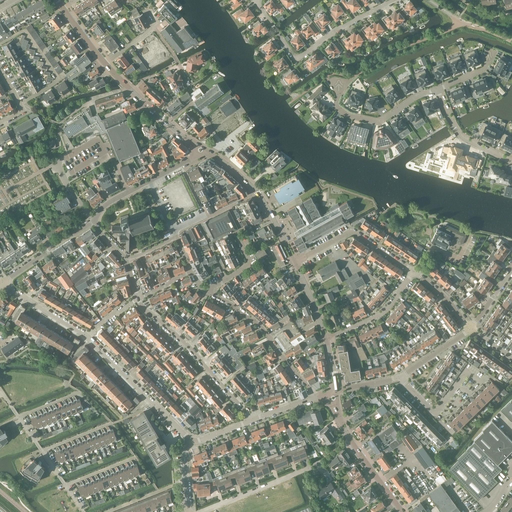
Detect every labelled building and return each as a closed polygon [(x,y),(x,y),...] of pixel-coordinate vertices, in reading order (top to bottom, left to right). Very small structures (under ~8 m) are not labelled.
[(40,10),(41,11),(43,15),(46,13),(45,11),(44,12),(42,8),(45,7),(41,0),(39,0),(36,2),(40,10)] [(84,0),(80,3),(86,13),(91,10),(84,0)] [(94,6),(90,0),(84,0),(91,10),(95,7),(94,6)] [(114,0),(112,0),(109,3),(116,13),(122,8),(123,6),(119,2),(117,4),(114,0)] [(182,5),(176,0),(167,0),(178,9),(182,5)] [(231,0),(232,0),(232,1),(233,1),(233,2),(234,2),(235,3),(231,6),(233,9),(241,3),(239,0),(231,0)] [(268,11),(268,10),(271,14),(273,12),(274,12),(275,12),(276,11),(276,10),(276,9),(277,8),(280,12),(283,10),(277,2),(275,4),(271,0),(270,0),(264,5),(267,8),(266,9),(266,10),(267,10),(267,11),(268,11)] [(360,6),(358,3),(358,2),(358,1),(358,0),(357,0),(356,0),(355,0),(348,0),(348,1),(347,2),(344,0),(341,0),(341,1),(347,8),(349,6),(353,11),(360,6)] [(403,6),(404,8),(402,10),(406,15),(409,13),(410,14),(411,14),(412,14),(412,15),(413,15),(414,15),(415,14),(416,14),(416,13),(416,12),(416,11),(415,10),(416,9),(412,4),(412,3),(409,0),(406,3),(407,4),(406,5),(405,4),(404,4),(403,4),(403,5),(402,5),(403,6)] [(36,2),(30,5),(35,13),(40,10),(36,2)] [(86,13),(80,3),(75,6),(76,8),(73,9),(77,16),(79,15),(80,17),(86,13)] [(102,7),(104,10),(106,13),(108,11),(111,16),(116,13),(109,3),(102,7)] [(170,24),(177,18),(173,15),(176,12),(170,7),(168,9),(164,4),(158,11),(170,24)] [(332,7),(332,8),(331,9),(333,12),(330,14),(336,21),(339,19),(336,16),(343,11),(338,4),(336,5),(335,5),(335,4),(334,4),(333,5),(332,5),(332,6),(332,7)] [(30,5),(25,8),(29,16),(35,13),(30,5)] [(24,18),(29,16),(25,8),(20,11),(24,18)] [(240,15),(241,17),(241,18),(241,19),(242,19),(242,20),(243,20),(244,20),(245,22),(254,15),(248,8),(243,12),(241,9),(234,15),(236,18),(240,15)] [(20,11),(14,14),(19,21),(24,18),(20,11)] [(395,11),(390,15),(397,25),(398,24),(400,25),(401,23),(401,22),(402,21),(402,20),(404,18),(399,12),(397,14),(395,11)] [(133,15),(132,15),(137,23),(145,19),(142,13),(140,15),(138,12),(133,15)] [(319,17),(314,20),(322,30),(325,28),(323,26),(330,20),(328,18),(328,17),(328,16),(328,15),(327,15),(326,15),(324,13),(322,14),(321,14),(320,14),(319,14),(319,15),(318,15),(318,16),(319,17)] [(13,24),(19,21),(14,14),(9,17),(13,24)] [(45,23),(49,27),(60,19),(56,15),(50,19),(45,23)] [(397,25),(390,15),(388,17),(386,15),(382,18),(386,24),(386,23),(389,26),(390,25),(393,28),(397,25)] [(8,27),(13,24),(9,17),(4,20),(8,27)] [(52,32),(55,30),(57,28),(63,24),(60,19),(49,27),(52,32)] [(90,27),(94,32),(100,28),(97,24),(101,21),(99,19),(95,21),(96,23),(90,27)] [(145,26),(148,24),(145,19),(137,23),(141,31),(147,28),(145,26)] [(262,22),(260,23),(258,21),(253,25),(255,27),(253,29),(254,30),(253,30),(253,31),(253,32),(253,33),(253,34),(254,34),(254,35),(255,35),(256,35),(257,35),(257,34),(258,35),(263,31),(264,32),(268,29),(265,26),(264,24),(264,23),(264,22),(263,22),(262,22)] [(374,22),(369,25),(377,35),(378,35),(379,35),(381,34),(381,32),(382,31),(381,30),(383,29),(378,23),(376,24),(374,22)] [(0,23),(0,32),(4,40),(9,37),(9,36),(6,31),(2,23),(0,24),(0,23)] [(171,24),(170,23),(170,24),(161,31),(177,53),(186,48),(183,43),(193,37),(184,27),(177,31),(171,24)] [(303,29),(301,30),(303,33),(303,34),(303,35),(304,35),(305,35),(307,38),(314,32),(316,35),(319,33),(311,23),(306,26),(306,25),(305,25),(304,25),(304,26),(303,26),(303,27),(303,28),(303,29)] [(369,41),(377,35),(369,25),(367,27),(366,25),(361,29),(365,34),(366,34),(368,37),(366,38),(369,41)] [(102,31),(100,28),(94,32),(98,38),(104,33),(106,35),(109,32),(106,28),(102,31)] [(293,38),(292,39),(291,40),(293,43),(293,44),(293,45),(293,46),(294,46),(295,46),(297,49),(305,44),(301,39),(304,37),(298,29),(295,31),(298,35),(296,36),(295,36),(294,36),(294,37),(293,37),(293,38)] [(60,40),(61,42),(72,35),(69,30),(62,35),(61,37),(62,39),(60,40)] [(358,33),(356,35),(354,32),(349,36),(357,46),(357,45),(359,46),(360,44),(360,43),(361,42),(361,41),(363,40),(358,33)] [(68,44),(75,39),(72,35),(61,42),(59,44),(60,46),(63,44),(64,44),(67,42),(68,44)] [(118,45),(111,36),(104,42),(110,51),(118,45)] [(357,46),(349,36),(347,38),(345,36),(341,39),(345,45),(345,44),(348,47),(349,46),(352,50),(357,46)] [(193,37),(183,43),(186,48),(193,44),(194,45),(199,42),(195,37),(194,38),(193,37)] [(1,46),(4,52),(13,46),(11,42),(13,41),(13,40),(1,46)] [(65,52),(67,54),(79,45),(77,41),(70,46),(71,47),(65,52)] [(266,54),(267,54),(268,55),(265,57),(267,60),(275,54),(273,51),(277,48),(271,41),(262,48),(264,49),(263,50),(263,51),(264,52),(264,53),(265,53),(266,53),(266,54)] [(330,43),(331,44),(331,46),(330,47),(329,45),(326,48),(328,51),(329,51),(333,56),(334,55),(335,56),(336,56),(337,56),(338,56),(339,56),(339,55),(339,54),(339,53),(339,52),(340,51),(342,49),(337,42),(334,44),(333,42),(332,42),(331,42),(331,43),(330,43)] [(4,52),(7,57),(16,52),(14,48),(16,46),(16,45),(13,46),(4,52)] [(82,49),(79,45),(67,54),(68,56),(71,54),(73,53),(73,52),(74,52),(76,54),(82,49)] [(19,50),(16,52),(7,57),(10,62),(12,61),(19,57),(17,53),(20,52),(19,50)] [(479,63),(474,50),(464,54),(469,66),(472,64),(473,66),(475,65),(475,66),(479,65),(478,64),(479,63)] [(205,61),(204,59),(205,59),(205,58),(206,57),(206,56),(205,55),(205,54),(204,54),(203,54),(202,54),(201,52),(188,59),(187,70),(196,71),(197,65),(205,61)] [(74,67),(76,65),(87,57),(87,55),(86,54),(85,54),(84,53),(78,58),(76,56),(68,62),(67,63),(69,64),(71,63),(74,67)] [(309,63),(306,65),(310,70),(316,66),(318,68),(327,60),(325,57),(323,58),(320,54),(318,56),(316,53),(307,60),(309,63)] [(129,63),(122,54),(116,58),(123,67),(129,63)] [(142,73),(147,69),(136,54),(132,58),(142,73)] [(12,61),(15,67),(24,62),(22,58),(24,56),(23,55),(19,57),(12,61)] [(64,65),(67,63),(68,62),(64,56),(60,59),(64,65)] [(464,68),(459,56),(449,60),(455,73),(456,74),(459,73),(459,71),(461,71),(460,69),(464,68)] [(511,64),(508,62),(509,59),(503,56),(501,59),(500,58),(499,61),(498,60),(496,63),(508,70),(511,64)] [(76,65),(81,71),(85,68),(84,66),(90,61),(90,59),(89,58),(88,58),(87,57),(76,65)] [(274,64),(275,66),(275,67),(275,68),(276,68),(276,69),(277,69),(278,69),(279,71),(288,64),(282,57),(279,60),(277,57),(269,63),(272,66),(274,64)] [(15,67),(18,72),(29,66),(26,61),(24,62),(15,67)] [(508,70),(496,63),(494,67),(495,68),(494,70),(499,72),(497,76),(503,79),(508,70)] [(135,69),(131,64),(123,70),(126,74),(135,69)] [(447,76),(448,76),(443,64),(433,68),(437,78),(441,77),(441,78),(444,77),(444,79),(448,77),(447,76)] [(30,67),(29,66),(18,72),(21,78),(23,77),(30,73),(27,69),(30,67)] [(76,66),(65,74),(67,76),(66,76),(70,80),(81,72),(76,66)] [(91,79),(99,74),(99,73),(100,73),(97,68),(89,73),(87,74),(91,79)] [(293,70),(292,71),(290,68),(283,74),(285,76),(284,76),(285,77),(284,78),(284,79),(284,80),(284,81),(285,82),(286,82),(286,83),(287,83),(288,82),(289,83),(295,79),(295,80),(299,77),(296,73),(295,74),(294,73),(295,72),(295,71),(295,70),(294,69),(293,70)] [(23,77),(26,82),(34,77),(32,73),(35,72),(34,70),(30,73),(23,77)] [(171,83),(181,77),(179,74),(178,74),(177,72),(172,74),(170,70),(164,73),(166,77),(168,77),(171,83)] [(428,76),(427,76),(425,70),(415,74),(419,85),(423,84),(423,85),(426,85),(426,86),(430,85),(429,83),(430,83),(428,79),(429,79),(428,76)] [(26,82),(29,88),(37,83),(35,79),(38,77),(37,76),(34,77),(26,82)] [(414,87),(409,76),(399,81),(406,93),(407,94),(410,92),(410,91),(412,90),(411,88),(414,87)] [(152,86),(158,79),(156,77),(154,79),(153,77),(150,79),(147,82),(152,86)] [(181,77),(171,83),(174,88),(173,89),(175,93),(181,90),(179,86),(183,83),(182,81),(182,80),(181,77)] [(104,81),(103,78),(102,78),(97,81),(96,78),(88,83),(91,87),(95,85),(97,89),(104,85),(107,84),(105,81),(104,81)] [(493,89),(490,82),(487,83),(485,78),(483,79),(482,78),(478,79),(484,93),(493,89)] [(484,93),(478,79),(475,81),(475,82),(473,83),(473,84),(470,85),(473,92),(476,91),(477,94),(483,92),(484,93)] [(29,88),(32,93),(40,88),(39,86),(42,85),(40,81),(37,83),(29,88)] [(146,94),(151,87),(144,81),(139,87),(146,94)] [(58,92),(59,93),(59,94),(60,94),(61,94),(62,93),(63,94),(69,90),(66,86),(67,86),(64,82),(56,87),(58,91),(58,92)] [(204,94),(194,101),(201,109),(224,92),(218,83),(204,94)] [(311,96),(315,101),(316,102),(317,103),(312,109),(316,113),(323,120),(330,113),(326,109),(327,108),(324,105),(323,106),(319,101),(319,102),(317,100),(327,91),(322,86),(311,96)] [(400,97),(392,86),(383,92),(390,102),(393,100),(394,101),(396,100),(397,101),(400,99),(399,98),(400,97)] [(471,97),(467,86),(464,88),(463,87),(461,88),(460,86),(457,88),(462,102),(462,101),(471,97)] [(146,94),(152,99),(158,91),(155,89),(154,90),(151,87),(146,94)] [(199,87),(190,94),(192,98),(194,101),(204,94),(199,87)] [(462,102),(457,88),(453,89),(453,91),(451,92),(453,97),(450,98),(453,106),(457,104),(462,102)] [(362,95),(362,94),(352,90),(348,101),(352,103),(351,104),(353,105),(353,107),(356,108),(357,106),(357,107),(360,99),(362,95)] [(44,101),(45,103),(46,103),(47,103),(48,103),(49,102),(50,104),(55,100),(53,96),(54,95),(51,91),(42,96),(45,100),(44,101)] [(152,99),(156,103),(162,97),(159,95),(160,93),(158,91),(152,99)] [(122,92),(114,95),(117,102),(119,102),(119,100),(124,98),(122,92)] [(173,114),(192,98),(190,94),(188,92),(178,98),(168,107),(173,114)] [(0,96),(0,99),(6,111),(12,108),(8,101),(3,104),(1,100),(6,97),(4,94),(0,96)] [(114,95),(95,101),(97,107),(98,107),(99,109),(117,104),(117,102),(114,95)] [(156,103),(161,107),(168,99),(164,95),(162,97),(156,103)] [(380,107),(377,96),(367,99),(370,111),(371,111),(371,112),(375,111),(374,110),(377,109),(376,108),(380,107)] [(123,107),(123,108),(125,113),(128,112),(137,108),(134,102),(133,103),(131,99),(126,101),(124,102),(121,104),(122,107),(123,107)] [(230,100),(229,102),(220,108),(227,117),(237,109),(230,100)] [(427,101),(423,102),(424,104),(423,104),(428,115),(434,113),(438,112),(442,110),(441,106),(436,108),(434,102),(431,103),(430,103),(430,101),(428,102),(427,102),(427,101)] [(63,133),(62,134),(67,148),(67,150),(75,147),(72,143),(70,139),(80,133),(83,132),(84,132),(84,133),(93,131),(94,131),(94,130),(98,129),(100,132),(101,134),(106,132),(110,142),(112,148),(117,160),(117,159),(119,159),(120,161),(141,152),(139,148),(142,147),(141,145),(133,127),(131,128),(127,119),(127,120),(123,111),(121,112),(108,117),(102,120),(98,114),(93,116),(92,114),(89,107),(63,122),(65,125),(65,126),(63,127),(65,132),(63,133)] [(410,113),(407,115),(414,125),(416,128),(425,122),(423,119),(415,108),(414,107),(411,109),(411,110),(409,112),(410,113)] [(184,115),(179,119),(180,120),(180,121),(181,122),(182,122),(186,126),(189,124),(192,127),(197,123),(191,117),(186,113),(185,113),(184,114),(184,115)] [(15,131),(13,133),(19,143),(27,139),(24,134),(33,129),(35,131),(42,128),(39,122),(37,123),(35,119),(31,120),(31,119),(14,129),(15,131)] [(339,136),(346,125),(342,122),(338,119),(337,121),(334,119),(328,129),(331,131),(329,133),(334,136),(336,134),(339,136)] [(399,135),(408,129),(401,119),(398,121),(397,120),(395,121),(394,120),(391,122),(392,123),(392,124),(399,135)] [(483,122),(478,134),(481,135),(481,136),(483,137),(482,138),(486,140),(491,129),(492,127),(483,122)] [(153,127),(152,125),(148,127),(146,126),(144,127),(143,129),(146,133),(147,133),(149,138),(153,136),(153,137),(154,137),(154,138),(155,138),(156,137),(156,136),(155,135),(159,133),(156,127),(157,127),(156,125),(153,127)] [(196,125),(193,128),(202,138),(207,134),(207,135),(209,133),(209,132),(205,127),(201,131),(196,125)] [(350,130),(347,141),(350,142),(351,141),(357,142),(356,145),(361,129),(360,128),(358,128),(358,127),(357,126),(355,126),(353,131),(350,130)] [(361,129),(356,145),(357,142),(363,144),(363,145),(367,146),(370,135),(366,135),(368,129),(365,129),(364,128),(364,129),(361,129),(362,128),(361,127),(361,129)] [(491,129),(486,140),(490,142),(490,141),(492,142),(495,137),(498,139),(502,131),(492,127),(491,129)] [(375,135),(374,145),(374,146),(374,147),(375,147),(376,148),(377,148),(377,147),(382,145),(383,144),(384,144),(385,144),(387,146),(388,146),(389,146),(390,146),(391,146),(394,144),(394,143),(395,142),(395,141),(394,140),(388,131),(388,130),(387,130),(386,130),(385,130),(383,130),(383,129),(382,129),(379,130),(379,131),(377,132),(376,132),(376,133),(375,133),(375,134),(375,135)] [(14,137),(11,139),(7,131),(1,134),(6,142),(11,139),(14,145),(17,143),(14,137)] [(511,137),(504,133),(501,140),(503,141),(504,141),(501,146),(503,147),(504,147),(503,149),(507,150),(511,139),(511,137)] [(172,141),(171,142),(172,143),(178,149),(173,152),(177,160),(185,155),(183,153),(187,149),(178,141),(175,138),(172,141)] [(230,158),(230,159),(230,160),(236,164),(237,165),(240,168),(244,165),(243,163),(248,157),(255,150),(256,151),(260,147),(251,138),(247,142),(242,148),(243,150),(242,151),(240,149),(234,156),(233,157),(232,156),(230,157),(230,158)] [(401,140),(400,141),(405,148),(408,146),(404,139),(402,141),(401,140)] [(396,146),(396,147),(396,148),(400,154),(406,150),(401,142),(398,144),(397,144),(397,145),(396,146)] [(164,144),(160,146),(163,151),(165,156),(169,154),(166,148),(164,144)] [(444,145),(442,152),(446,153),(448,153),(448,154),(450,155),(451,154),(452,155),(452,156),(453,156),(453,155),(455,155),(453,159),(452,159),(451,158),(451,159),(452,159),(451,159),(451,160),(452,160),(451,160),(451,161),(451,162),(450,162),(449,165),(450,165),(449,167),(455,169),(456,167),(456,168),(457,165),(458,165),(457,166),(458,166),(458,165),(459,165),(458,166),(459,166),(459,165),(460,165),(459,166),(460,166),(461,166),(460,167),(461,167),(461,166),(465,167),(465,166),(466,166),(466,165),(468,165),(467,166),(472,167),(469,175),(475,177),(478,166),(478,167),(473,165),(475,158),(469,156),(469,155),(468,156),(466,155),(466,157),(464,157),(464,156),(464,157),(463,156),(463,155),(463,156),(462,156),(462,155),(462,156),(461,156),(461,155),(461,156),(460,155),(461,154),(460,153),(461,152),(462,149),(461,149),(461,150),(456,148),(456,147),(455,147),(454,149),(453,148),(450,147),(444,145)] [(152,146),(148,149),(151,156),(157,153),(157,154),(160,153),(163,151),(160,146),(154,149),(152,146)] [(271,165),(277,171),(286,162),(283,159),(284,157),(282,154),(280,156),(278,153),(279,152),(276,149),(266,159),(271,165)] [(163,159),(157,163),(160,169),(170,164),(167,158),(166,158),(165,156),(163,151),(160,153),(163,159)] [(258,159),(249,168),(253,171),(261,162),(258,159)] [(208,168),(210,170),(211,169),(215,163),(210,160),(209,160),(208,161),(208,162),(207,163),(206,160),(199,164),(203,173),(206,170),(205,169),(208,168)] [(153,173),(159,169),(154,161),(148,164),(153,173)] [(213,173),(214,174),(218,171),(221,168),(221,167),(215,163),(211,169),(214,171),(213,173)] [(128,186),(132,184),(138,181),(135,175),(134,175),(128,164),(120,168),(125,180),(128,186)] [(144,178),(152,173),(148,167),(145,169),(143,166),(139,168),(139,170),(144,178)] [(193,168),(197,177),(202,175),(198,166),(193,168)] [(489,174),(489,175),(492,175),(491,177),(496,178),(495,178),(496,178),(496,180),(501,181),(500,181),(500,182),(502,182),(510,184),(511,183),(511,176),(511,175),(506,174),(503,173),(504,170),(498,169),(498,168),(495,167),(491,166),(489,173),(489,174)] [(97,179),(99,183),(102,181),(103,183),(109,180),(112,179),(109,173),(106,167),(100,170),(103,177),(97,179)] [(188,171),(192,180),(197,177),(193,168),(188,171)] [(222,174),(225,171),(221,168),(218,171),(214,174),(211,177),(213,179),(215,177),(216,176),(218,179),(222,175),(222,174)] [(135,175),(138,181),(144,178),(139,170),(134,173),(135,175)] [(218,179),(222,186),(225,184),(232,177),(225,171),(222,174),(222,175),(218,179)] [(197,177),(192,180),(191,180),(193,185),(205,180),(202,175),(197,177)] [(281,202),(282,201),(284,203),(305,191),(302,185),(301,185),(298,181),(299,181),(296,175),(274,188),(276,191),(274,192),(281,202)] [(207,178),(207,179),(206,179),(205,180),(193,185),(196,190),(207,185),(205,181),(206,180),(208,184),(209,184),(211,182),(209,177),(207,178)] [(238,183),(232,177),(225,184),(222,186),(223,188),(227,185),(230,190),(238,183)] [(109,194),(115,191),(119,189),(116,183),(113,185),(112,183),(111,184),(109,180),(103,183),(102,181),(99,183),(102,188),(105,186),(109,194)] [(234,189),(239,193),(244,187),(239,183),(234,189)] [(197,191),(199,197),(208,192),(206,190),(209,188),(207,186),(197,191)] [(239,194),(241,198),(247,195),(248,194),(246,191),(245,190),(244,189),(244,188),(244,187),(239,193),(238,193),(238,194),(239,194)] [(91,188),(89,190),(99,202),(104,199),(102,197),(98,192),(96,194),(91,188)] [(94,206),(99,202),(89,190),(88,190),(86,191),(91,198),(89,200),(94,206)] [(232,191),(230,192),(234,201),(239,199),(236,192),(233,194),(232,191)] [(209,195),(208,192),(199,197),(202,202),(210,198),(213,197),(212,194),(209,195)] [(229,196),(226,197),(229,204),(234,201),(230,192),(228,193),(229,196)] [(58,210),(61,214),(73,207),(70,200),(66,194),(53,202),(58,210)] [(221,195),(219,196),(224,206),(229,204),(226,197),(223,199),(221,195)] [(216,202),(217,203),(219,209),(224,206),(219,196),(217,197),(219,201),(216,202)] [(241,203),(244,208),(255,203),(252,197),(241,203)] [(354,214),(353,212),(347,201),(339,206),(338,203),(329,208),(331,211),(328,212),(327,212),(327,213),(322,216),(311,197),(288,210),(298,229),(295,231),(298,237),(294,239),(301,251),(308,247),(308,246),(310,245),(309,243),(346,223),(345,221),(347,220),(346,218),(354,214)] [(204,202),(207,208),(214,205),(213,202),(211,198),(210,199),(211,199),(204,202)] [(257,208),(255,203),(244,208),(246,214),(257,208)] [(217,210),(214,205),(207,208),(209,214),(210,214),(210,213),(216,210),(217,210)] [(250,215),(252,217),(260,213),(257,208),(246,214),(247,214),(248,216),(250,215)] [(208,234),(212,242),(238,229),(229,210),(208,220),(206,221),(203,222),(204,225),(202,226),(204,229),(208,234)] [(112,226),(112,232),(119,232),(119,235),(120,235),(120,241),(126,241),(126,250),(133,250),(133,237),(133,234),(154,227),(154,226),(153,223),(150,213),(146,214),(144,215),(144,214),(143,215),(141,216),(140,216),(138,217),(137,216),(137,217),(135,218),(134,217),(134,218),(132,219),(132,218),(131,219),(131,220),(129,220),(127,215),(128,215),(128,214),(121,217),(121,223),(121,226),(112,226)] [(263,219),(260,213),(252,217),(253,221),(251,222),(252,224),(263,219)] [(366,229),(370,222),(372,220),(374,217),(372,216),(370,219),(368,221),(365,219),(361,226),(366,229)] [(50,219),(43,223),(45,228),(52,224),(50,219)] [(40,225),(39,225),(37,222),(35,224),(37,227),(34,229),(32,231),(33,233),(29,236),(30,238),(29,239),(33,244),(37,241),(38,243),(41,241),(40,239),(42,238),(38,233),(43,230),(40,225)] [(375,226),(370,222),(366,229),(371,233),(375,226)] [(58,233),(65,229),(62,223),(55,227),(54,226),(46,231),(49,237),(57,233),(58,233)] [(180,234),(184,246),(192,243),(193,242),(192,239),(193,238),(194,241),(195,240),(196,242),(202,239),(201,236),(203,235),(198,225),(184,231),(180,233),(180,234)] [(446,249),(449,242),(451,243),(452,241),(452,240),(453,240),(453,239),(454,239),(455,239),(456,239),(457,240),(459,241),(458,242),(459,244),(460,245),(462,244),(466,236),(465,234),(446,225),(444,226),(443,228),(439,226),(438,228),(437,228),(436,229),(437,230),(431,242),(446,249)] [(371,233),(376,236),(380,229),(375,226),(371,233)] [(78,237),(76,238),(79,244),(80,243),(81,245),(84,242),(85,243),(96,236),(91,228),(86,231),(80,236),(78,237)] [(249,236),(255,233),(252,228),(247,230),(249,234),(249,236)] [(264,241),(268,239),(276,235),(272,228),(269,230),(266,232),(264,228),(257,232),(261,237),(262,237),(264,241)] [(385,232),(380,229),(376,236),(381,239),(385,232)] [(395,236),(394,238),(389,245),(394,248),(398,241),(396,239),(400,232),(398,231),(397,233),(395,236)] [(20,247),(24,253),(30,249),(25,241),(23,239),(24,238),(22,235),(21,236),(20,238),(21,240),(23,243),(19,246),(20,247)] [(217,241),(220,246),(231,240),(228,235),(217,241)] [(389,245),(394,238),(388,235),(384,242),(389,245)] [(92,250),(101,242),(97,238),(90,244),(90,245),(92,244),(95,248),(92,250)] [(350,245),(355,248),(359,242),(354,238),(350,245)] [(62,245),(67,252),(69,251),(68,250),(70,249),(72,251),(76,248),(71,239),(62,245)] [(184,246),(186,251),(194,248),(193,246),(196,245),(196,246),(200,245),(201,245),(208,243),(206,239),(200,242),(196,244),(193,244),(192,243),(184,246)] [(220,246),(222,250),(233,245),(231,240),(220,246)] [(498,249),(507,255),(509,252),(508,252),(510,250),(507,248),(509,245),(501,240),(498,244),(500,246),(498,249)] [(394,248),(399,252),(403,245),(398,241),(394,248)] [(106,247),(101,242),(92,250),(94,252),(96,250),(99,253),(106,247)] [(173,242),(168,244),(172,252),(175,251),(176,254),(178,253),(173,242)] [(272,246),(272,247),(281,267),(285,265),(283,260),(287,258),(280,242),(275,245),(272,246)] [(355,248),(360,252),(364,245),(359,242),(355,248)] [(19,257),(15,250),(13,248),(11,245),(10,244),(8,245),(11,250),(9,252),(10,254),(15,260),(19,257)] [(168,254),(172,252),(168,244),(162,247),(168,258),(170,257),(168,254)] [(62,245),(53,251),(57,257),(64,252),(65,254),(67,252),(62,245)] [(224,255),(226,254),(233,250),(235,249),(233,245),(222,250),(224,255)] [(365,255),(369,248),(364,245),(360,252),(365,255)] [(404,255),(408,248),(403,245),(399,252),(404,255)] [(81,247),(78,249),(84,257),(86,255),(86,256),(88,255),(81,246),(81,247)] [(20,247),(15,250),(19,257),(24,253),(20,247)] [(162,247),(157,249),(161,257),(164,256),(166,259),(168,258),(162,247)] [(186,251),(189,260),(197,256),(200,255),(199,253),(197,254),(194,248),(186,251)] [(260,260),(269,254),(264,248),(255,254),(260,260)] [(404,255),(409,258),(413,251),(408,248),(404,255)] [(158,259),(161,257),(157,249),(151,252),(157,263),(159,262),(158,259)] [(494,250),(490,255),(500,262),(498,261),(500,258),(502,260),(504,258),(505,258),(507,255),(498,249),(496,252),(494,250)] [(226,254),(228,258),(236,254),(233,250),(226,254)] [(368,257),(373,261),(378,254),(373,251),(368,257)] [(418,255),(413,251),(409,258),(414,262),(418,255)] [(5,256),(10,263),(15,260),(10,254),(7,256),(5,252),(3,254),(5,256)] [(117,257),(111,252),(104,258),(106,260),(109,258),(111,261),(117,257)] [(146,255),(147,257),(150,263),(153,261),(156,267),(158,266),(157,263),(151,252),(146,255)] [(88,255),(86,256),(90,260),(92,262),(98,257),(96,254),(93,256),(90,253),(88,255)] [(0,265),(1,266),(3,264),(5,267),(10,263),(5,256),(3,254),(1,255),(2,257),(0,258),(0,260),(1,261),(0,261),(0,265)] [(227,259),(229,263),(238,259),(236,254),(228,258),(227,259)] [(377,266),(378,264),(383,258),(378,254),(373,261),(376,263),(375,264),(377,266)] [(90,260),(86,256),(86,255),(84,257),(80,261),(74,266),(73,266),(66,273),(74,283),(76,287),(91,278),(87,271),(92,266),(89,262),(90,260)] [(207,258),(200,262),(197,263),(196,261),(191,263),(192,265),(196,274),(203,271),(202,269),(205,267),(204,264),(207,262),(209,266),(218,262),(215,255),(213,255),(210,257),(207,258)] [(500,262),(490,255),(487,259),(488,260),(491,263),(489,266),(498,272),(500,269),(499,269),(501,266),(499,265),(500,262)] [(114,269),(123,264),(117,257),(111,261),(114,264),(112,266),(114,269)] [(71,263),(69,260),(68,258),(60,264),(63,268),(65,272),(66,273),(73,266),(71,263)] [(133,261),(135,264),(137,269),(138,268),(140,277),(143,275),(148,273),(141,258),(139,259),(138,259),(133,261)] [(388,261),(383,258),(378,264),(384,268),(388,261)] [(48,263),(53,271),(55,274),(58,272),(54,267),(57,265),(53,259),(48,263)] [(173,270),(176,276),(186,272),(186,271),(186,270),(185,268),(184,268),(183,266),(180,260),(180,259),(175,262),(178,268),(173,270)] [(231,268),(234,266),(240,263),(238,259),(229,263),(231,268)] [(352,293),(347,295),(349,299),(358,296),(354,289),(365,283),(361,276),(360,276),(357,272),(349,277),(344,268),(341,270),(336,261),(319,270),(324,279),(335,273),(340,282),(345,279),(352,293)] [(387,273),(389,271),(393,264),(388,261),(384,268),(386,270),(385,272),(387,273)] [(51,272),(53,271),(48,263),(43,266),(47,272),(49,270),(51,272)] [(394,275),(398,268),(393,264),(389,271),(394,275)] [(262,265),(257,268),(263,276),(267,273),(262,265)] [(124,266),(124,267),(113,270),(113,269),(109,271),(110,273),(113,272),(114,276),(126,273),(124,266)] [(162,270),(161,270),(166,280),(171,278),(167,269),(167,267),(166,266),(164,267),(166,272),(163,273),(162,270)] [(428,272),(433,276),(438,270),(434,266),(428,272)] [(485,267),(481,272),(492,279),(489,278),(491,275),(494,277),(495,275),(496,275),(498,272),(489,266),(487,269),(485,267)] [(203,271),(196,274),(197,275),(200,279),(202,278),(209,275),(205,267),(202,269),(203,271)] [(263,276),(257,268),(253,271),(254,273),(260,280),(259,279),(263,276)] [(403,271),(398,268),(394,275),(399,278),(403,271)] [(438,280),(443,274),(440,271),(442,269),(440,268),(439,270),(438,270),(433,276),(438,280)] [(166,280),(161,270),(159,271),(161,274),(157,276),(161,283),(166,280)] [(32,273),(24,279),(28,285),(33,281),(43,274),(42,272),(34,276),(32,273)] [(74,283),(66,273),(65,272),(58,277),(66,289),(74,283)] [(95,276),(91,278),(76,287),(83,296),(88,294),(84,289),(105,277),(102,272),(95,276)] [(143,284),(151,280),(149,277),(151,277),(149,272),(148,273),(143,275),(143,277),(141,278),(143,284)] [(483,280),(481,283),(489,289),(491,286),(493,283),(490,282),(492,279),(481,272),(479,276),(479,277),(483,280)] [(251,276),(256,283),(260,280),(254,273),(251,276)] [(438,280),(442,284),(448,278),(443,274),(438,280)] [(282,289),(285,287),(292,282),(289,278),(287,276),(287,277),(285,275),(279,279),(279,280),(277,281),(275,277),(268,282),(273,290),(280,286),(282,289)] [(251,276),(246,279),(252,286),(256,283),(251,276)] [(449,276),(448,278),(442,284),(447,288),(454,280),(449,276)] [(182,288),(193,283),(191,277),(179,282),(182,288)] [(131,293),(131,292),(129,286),(130,286),(128,278),(117,282),(119,289),(124,288),(125,291),(123,292),(125,297),(126,297),(131,293)] [(153,286),(154,285),(153,282),(155,281),(154,279),(151,280),(143,284),(146,289),(153,286)] [(252,286),(246,279),(242,282),(248,289),(252,286)] [(33,281),(28,285),(32,290),(37,287),(38,286),(36,283),(35,284),(33,281)] [(414,288),(419,292),(424,286),(419,282),(418,284),(416,283),(410,289),(412,291),(414,288)] [(221,288),(224,293),(233,286),(232,284),(229,286),(227,283),(221,288)] [(487,292),(489,289),(481,283),(478,286),(476,284),(473,289),(480,296),(482,292),(485,294),(487,292)] [(332,293),(339,290),(337,285),(327,290),(328,291),(324,293),(327,301),(334,298),(332,293)] [(73,291),(75,289),(73,286),(70,288),(67,294),(70,296),(73,291)] [(224,293),(228,297),(237,290),(234,292),(233,290),(235,288),(233,286),(224,293)] [(290,297),(298,292),(294,286),(287,291),(286,290),(283,292),(286,297),(289,295),(290,297)] [(384,286),(380,290),(386,295),(390,291),(384,286)] [(429,290),(424,286),(419,292),(423,296),(429,290)] [(38,291),(40,293),(39,296),(44,299),(49,292),(46,291),(46,290),(42,287),(38,291)] [(171,289),(165,292),(168,299),(173,297),(174,299),(173,299),(174,303),(176,302),(171,289)] [(231,295),(234,299),(246,291),(244,289),(241,291),(239,292),(237,290),(228,297),(231,295)] [(471,294),(468,296),(474,305),(477,303),(476,302),(479,300),(477,298),(480,296),(473,289),(469,292),(471,294)] [(189,290),(185,295),(183,294),(181,296),(186,300),(188,298),(190,300),(191,298),(196,302),(201,296),(197,292),(194,296),(192,295),(193,294),(189,290)] [(376,295),(382,300),(386,295),(380,290),(376,295)] [(426,302),(428,300),(433,294),(429,290),(423,296),(426,299),(424,301),(426,302)] [(114,298),(112,299),(116,305),(121,301),(117,296),(118,295),(116,294),(118,292),(117,291),(113,293),(114,294),(112,295),(114,298)] [(242,297),(244,295),(247,293),(246,291),(234,299),(238,304),(244,299),(242,297)] [(49,292),(44,299),(50,303),(55,296),(54,295),(53,297),(51,296),(52,294),(49,292)] [(168,299),(165,292),(160,294),(165,307),(167,306),(166,302),(165,303),(164,301),(168,299)] [(167,311),(165,307),(160,294),(150,299),(155,310),(159,309),(157,304),(162,302),(162,304),(161,304),(165,313),(167,311)] [(243,304),(247,307),(256,296),(255,294),(251,299),(249,297),(243,304)] [(429,309),(433,304),(438,298),(433,294),(428,300),(430,302),(426,307),(429,309)] [(2,297),(0,298),(0,305),(1,307),(2,308),(4,306),(3,305),(6,303),(8,301),(4,295),(2,297)] [(376,295),(372,299),(378,305),(382,300),(376,295)] [(50,303),(56,306),(60,300),(60,299),(59,301),(56,299),(57,297),(55,296),(50,303)] [(247,307),(250,310),(256,303),(254,301),(258,297),(256,296),(247,307)] [(288,306),(289,308),(301,300),(298,296),(291,301),(292,303),(288,306)] [(471,307),(474,305),(468,296),(465,298),(463,296),(458,299),(464,307),(466,306),(468,308),(471,306),(471,307)] [(378,305),(372,299),(371,300),(369,297),(367,299),(369,302),(367,304),(373,309),(378,305)] [(108,303),(112,308),(116,305),(112,299),(108,303)] [(502,304),(509,309),(511,305),(511,303),(506,299),(502,304)] [(56,306),(62,310),(65,304),(62,302),(62,301),(60,300),(56,306)] [(208,300),(203,308),(205,309),(204,311),(207,312),(212,303),(208,300)] [(250,310),(254,313),(264,302),(263,300),(261,302),(259,305),(256,303),(250,310)] [(301,300),(289,308),(291,309),(295,307),(296,309),(304,304),(301,300)] [(9,316),(17,304),(12,301),(9,306),(11,308),(8,312),(7,310),(5,311),(7,315),(9,316)] [(254,313),(258,316),(264,309),(262,308),(266,302),(265,301),(264,302),(254,313)] [(402,302),(398,306),(404,311),(406,309),(409,311),(412,314),(416,310),(411,306),(409,308),(408,307),(402,302)] [(440,302),(435,307),(434,308),(437,313),(444,308),(440,302)] [(103,306),(107,312),(112,308),(108,303),(103,306)] [(217,306),(212,303),(207,312),(209,313),(209,312),(212,314),(217,306)] [(67,306),(65,304),(62,310),(67,313),(70,308),(71,306),(71,305),(69,304),(69,305),(68,304),(67,306)] [(312,312),(309,304),(302,307),(305,315),(312,312)] [(21,305),(12,320),(16,322),(16,321),(38,335),(38,336),(41,337),(41,336),(43,338),(45,340),(46,339),(68,353),(68,354),(71,356),(80,341),(75,338),(72,343),(23,313),(26,308),(21,305)] [(500,305),(496,309),(504,314),(507,310),(500,305)] [(103,306),(98,310),(102,315),(107,312),(103,306)] [(221,308),(217,306),(212,314),(214,315),(213,317),(215,318),(215,317),(216,317),(221,308)] [(262,320),(272,308),(270,306),(266,311),(264,309),(258,316),(262,320)] [(400,316),(404,311),(398,306),(394,311),(400,316)] [(363,307),(358,310),(361,316),(361,317),(367,314),(363,307)] [(76,311),(70,308),(67,313),(73,317),(76,311)] [(140,323),(141,322),(144,319),(135,308),(127,314),(132,320),(134,322),(135,322),(133,320),(137,317),(141,322),(140,323)] [(226,311),(221,308),(216,317),(217,318),(218,317),(221,319),(226,311)] [(262,320),(266,323),(272,316),(269,314),(274,309),(272,308),(262,320)] [(361,316),(358,310),(357,310),(357,308),(354,310),(355,311),(352,312),(356,320),(361,317),(361,316)] [(448,312),(444,308),(437,313),(439,314),(438,315),(441,318),(443,316),(448,312)] [(73,317),(79,320),(82,314),(79,313),(80,311),(77,309),(76,311),(73,317)] [(496,309),(493,313),(500,319),(504,314),(496,309)] [(164,318),(168,321),(173,315),(172,313),(173,312),(171,310),(164,318)] [(414,313),(420,319),(423,316),(416,310),(414,313)] [(334,325),(346,321),(348,320),(346,311),(339,313),(340,316),(337,317),(335,313),(330,315),(332,321),(333,321),(334,325)] [(394,311),(390,316),(399,323),(400,321),(403,323),(405,321),(400,317),(400,316),(394,311)] [(168,321),(172,324),(180,316),(176,312),(173,315),(168,321)] [(444,323),(452,317),(448,312),(443,316),(444,318),(442,319),(444,322),(444,323)] [(232,325),(239,321),(237,316),(236,317),(234,313),(223,319),(225,322),(227,321),(227,323),(230,322),(232,325)] [(493,313),(490,318),(497,323),(499,325),(503,320),(500,319),(493,313)] [(79,320),(84,323),(88,317),(88,318),(82,314),(79,320)] [(91,319),(88,317),(84,323),(90,327),(93,322),(94,322),(99,318),(95,314),(92,317),(92,318),(91,319)] [(132,320),(127,314),(122,318),(129,327),(130,325),(129,323),(132,320)] [(277,314),(276,315),(274,318),(272,316),(266,323),(269,326),(273,322),(274,323),(281,318),(277,314)] [(298,326),(314,320),(312,314),(304,317),(301,318),(296,320),(298,326)] [(271,326),(274,331),(278,329),(291,320),(288,315),(278,322),(271,326)] [(186,321),(180,316),(172,324),(176,328),(181,323),(183,325),(186,321)] [(392,326),(396,321),(398,323),(396,325),(399,328),(401,326),(398,323),(399,323),(390,316),(386,321),(389,323),(389,324),(390,324),(392,326)] [(444,323),(448,328),(455,322),(452,317),(444,323)] [(490,318),(487,322),(494,327),(497,323),(490,318)] [(141,322),(140,323),(142,325),(140,327),(144,332),(150,325),(145,321),(144,319),(141,322)] [(191,322),(191,323),(188,321),(184,325),(187,327),(184,330),(188,333),(194,326),(192,324),(191,322)] [(239,330),(247,326),(244,321),(228,329),(230,331),(237,327),(239,330)] [(459,327),(455,322),(448,328),(451,333),(459,327)] [(487,322),(483,327),(490,333),(494,327),(487,322)] [(194,326),(188,333),(193,337),(195,334),(197,336),(201,331),(199,329),(201,327),(197,323),(194,326)] [(381,324),(375,327),(379,334),(384,331),(381,324)] [(148,338),(155,330),(150,325),(144,332),(148,335),(146,336),(148,338)] [(251,326),(243,330),(239,332),(234,334),(236,336),(240,334),(244,332),(245,335),(253,331),(251,326)] [(315,326),(303,334),(305,338),(318,330),(315,326)] [(375,327),(370,330),(373,337),(376,335),(379,342),(382,341),(379,334),(375,327)] [(228,328),(224,330),(219,332),(222,338),(230,334),(228,328)] [(99,334),(104,339),(108,335),(111,331),(108,329),(105,332),(103,330),(99,334)] [(430,332),(437,342),(438,341),(437,340),(440,338),(434,329),(430,332)] [(154,340),(160,334),(155,330),(148,338),(149,339),(150,337),(154,340)] [(370,330),(364,333),(368,340),(371,338),(374,345),(376,343),(373,337),(370,330)] [(283,331),(277,336),(285,348),(292,344),(283,331)] [(425,333),(428,337),(432,343),(434,342),(435,343),(437,342),(430,332),(429,331),(425,333)] [(257,333),(249,336),(248,336),(243,338),(244,341),(250,338),(252,343),(260,339),(257,333)] [(362,342),(368,340),(364,333),(359,335),(362,342)] [(430,345),(432,343),(428,337),(426,338),(423,333),(420,334),(422,336),(429,347),(431,346),(430,345)] [(157,347),(164,339),(160,334),(154,340),(157,344),(156,345),(157,347)] [(318,340),(313,334),(306,339),(310,345),(318,340)] [(104,339),(108,344),(113,340),(108,335),(104,339)] [(13,340),(19,349),(25,345),(19,336),(13,340)] [(201,346),(208,340),(204,336),(197,342),(201,346)] [(355,348),(360,346),(359,344),(357,340),(357,341),(356,336),(352,338),(351,338),(348,339),(350,344),(353,343),(355,348)] [(421,341),(420,342),(424,349),(427,347),(428,348),(429,347),(422,336),(419,338),(421,341)] [(108,344),(113,349),(117,344),(120,342),(115,337),(113,340),(108,344)] [(164,339),(157,347),(158,348),(159,347),(162,351),(169,343),(164,339)] [(475,343),(470,340),(470,339),(465,347),(464,346),(463,348),(468,352),(470,350),(475,343)] [(19,349),(13,340),(7,344),(13,353),(19,349)] [(201,346),(204,350),(211,344),(210,342),(208,340),(201,346)] [(420,342),(418,343),(417,341),(415,342),(416,344),(421,353),(423,351),(422,350),(424,349),(420,342)] [(174,347),(169,343),(162,351),(159,353),(161,355),(162,353),(163,354),(165,351),(167,352),(165,354),(167,355),(174,347)] [(208,354),(213,350),(214,351),(217,348),(215,346),(212,343),(211,344),(204,350),(208,354)] [(245,355),(253,350),(255,353),(257,352),(258,352),(259,353),(260,353),(262,352),(263,351),(262,350),(266,348),(263,343),(251,349),(250,347),(243,350),(245,355)] [(292,347),(287,351),(284,352),(288,357),(295,352),(296,354),(303,350),(304,349),(303,348),(303,347),(302,348),(299,343),(292,348),(292,347)] [(337,345),(338,351),(349,349),(347,343),(346,343),(337,345)] [(470,350),(474,353),(479,346),(475,343),(470,350)] [(13,353),(7,344),(1,348),(7,357),(13,353)] [(119,346),(117,344),(113,349),(118,354),(125,346),(122,344),(119,346)] [(416,344),(412,347),(417,354),(419,352),(420,353),(421,353),(416,344)] [(212,359),(216,363),(224,356),(225,355),(230,351),(225,345),(220,349),(221,351),(218,354),(212,359)] [(415,355),(417,354),(412,347),(411,348),(409,345),(407,346),(414,358),(416,357),(415,355)] [(85,346),(73,358),(76,361),(77,360),(95,379),(89,385),(91,387),(92,386),(97,381),(99,383),(98,383),(100,386),(101,385),(125,410),(124,411),(127,413),(140,401),(136,397),(132,401),(108,377),(109,377),(107,375),(106,375),(85,354),(90,350),(85,346)] [(118,354),(122,358),(127,354),(124,352),(127,349),(125,346),(118,354)] [(413,359),(414,358),(407,346),(404,348),(406,351),(405,352),(409,359),(412,357),(413,359)] [(474,353),(478,356),(483,349),(479,346),(474,353)] [(351,369),(348,350),(349,350),(349,349),(338,351),(339,352),(342,371),(345,371),(345,373),(344,373),(345,380),(361,378),(359,368),(351,369)] [(478,356),(483,359),(488,352),(483,349),(478,356)] [(241,360),(245,358),(246,357),(242,350),(237,352),(235,353),(239,358),(241,360)] [(273,359),(277,357),(274,351),(268,354),(269,356),(266,358),(270,366),(275,363),(273,359)] [(172,356),(178,363),(185,358),(180,353),(178,354),(176,352),(172,356)] [(405,352),(401,354),(406,363),(408,362),(407,360),(409,359),(405,352)] [(452,352),(448,356),(456,361),(459,357),(452,352)] [(483,359),(487,362),(492,355),(488,352),(483,359)] [(122,358),(127,363),(132,358),(130,356),(129,356),(127,354),(122,358)] [(314,355),(316,366),(326,364),(324,354),(318,355),(318,354),(314,355)] [(385,356),(384,354),(383,354),(377,356),(377,359),(380,358),(382,366),(379,367),(380,373),(387,372),(386,365),(385,361),(387,359),(385,356)] [(402,364),(404,362),(405,364),(406,363),(401,354),(397,357),(402,364)] [(486,364),(490,367),(497,358),(492,355),(487,362),(486,364)] [(219,367),(227,360),(224,356),(216,363),(219,367)] [(456,361),(448,356),(445,360),(453,366),(456,361)] [(133,357),(132,358),(127,363),(132,368),(136,364),(137,365),(138,363),(137,362),(138,362),(133,357)] [(393,359),(399,368),(401,367),(400,365),(402,364),(397,357),(393,359)] [(189,362),(185,358),(178,363),(183,368),(189,362)] [(294,362),(298,366),(303,362),(300,358),(294,362)] [(490,367),(495,370),(501,361),(497,358),(490,367)] [(393,359),(389,362),(394,369),(396,367),(397,369),(399,368),(393,359)] [(148,372),(155,364),(157,362),(155,360),(143,371),(141,368),(145,365),(142,361),(139,364),(140,364),(136,368),(139,370),(137,373),(141,378),(148,372)] [(219,367),(223,371),(229,366),(227,364),(229,362),(227,360),(219,367)] [(454,367),(453,366),(445,360),(442,365),(449,370),(451,371),(454,367)] [(499,373),(500,372),(505,364),(501,361),(495,370),(499,373)] [(183,368),(187,373),(193,367),(189,362),(183,368)] [(302,371),(307,367),(303,362),(298,366),(302,371)] [(276,375),(279,372),(284,369),(280,363),(273,368),(276,371),(274,372),(276,375)] [(505,375),(510,368),(505,364),(500,372),(501,372),(500,374),(503,376),(504,375),(505,375)] [(451,372),(449,370),(442,365),(439,369),(448,376),(451,372)] [(232,370),(229,366),(223,371),(227,375),(232,370)] [(198,372),(193,367),(187,373),(191,378),(198,372)] [(263,373),(269,371),(267,367),(253,374),(256,378),(258,377),(259,380),(265,377),(263,373)] [(379,367),(372,368),(373,375),(380,373),(379,367)] [(365,370),(367,377),(373,375),(372,368),(365,370)] [(503,377),(508,380),(511,374),(511,369),(510,368),(505,375),(503,377)] [(284,369),(279,372),(281,375),(279,377),(280,379),(283,378),(288,374),(284,369)] [(448,376),(439,369),(436,374),(443,379),(445,380),(448,376)] [(307,379),(315,375),(313,370),(304,375),(307,379)] [(141,378),(146,382),(152,376),(148,372),(141,378)] [(230,380),(234,384),(240,379),(243,376),(241,374),(238,377),(236,375),(230,380)] [(287,383),(292,380),(288,374),(283,378),(287,383)] [(436,374),(433,378),(440,383),(443,379),(436,374)] [(151,387),(157,381),(152,376),(146,382),(151,387)] [(200,387),(200,388),(206,382),(201,377),(195,382),(197,385),(192,390),(191,388),(193,386),(191,383),(186,388),(191,395),(195,392),(200,387)] [(311,385),(315,382),(317,381),(315,378),(314,377),(308,380),(311,385)] [(440,383),(433,378),(429,383),(437,388),(440,383)] [(242,381),(240,379),(234,384),(238,388),(244,382),(242,380),(242,381)] [(456,430),(498,389),(499,388),(492,382),(489,379),(488,380),(491,383),(489,385),(488,383),(487,383),(486,383),(486,384),(486,385),(487,386),(486,388),(483,385),(480,388),(483,391),(481,392),(480,391),(479,391),(478,391),(478,392),(478,393),(479,394),(478,395),(475,392),(472,395),(475,398),(474,399),(473,398),(472,398),(471,398),(471,399),(470,399),(470,400),(471,400),(472,401),(470,403),(467,400),(464,403),(467,406),(466,407),(465,406),(464,406),(463,406),(463,407),(463,408),(464,409),(462,410),(459,407),(457,410),(460,413),(458,415),(457,414),(457,413),(456,413),(455,414),(455,415),(456,416),(455,418),(452,415),(449,418),(452,421),(450,422),(449,421),(448,421),(447,422),(447,423),(449,424),(456,430)] [(151,387),(155,392),(161,386),(163,385),(160,382),(157,385),(155,383),(157,381),(151,387)] [(174,387),(177,390),(181,386),(178,383),(176,381),(174,384),(171,386),(169,388),(170,389),(172,387),(174,386),(174,387)] [(200,388),(204,393),(210,387),(206,382),(200,388)] [(238,388),(241,392),(248,386),(247,386),(247,387),(245,385),(246,384),(244,382),(238,388)] [(429,383),(426,387),(435,393),(438,389),(437,388),(429,383)] [(163,388),(161,386),(155,392),(160,397),(166,391),(163,388)] [(249,388),(248,386),(241,392),(245,396),(251,391),(249,389),(249,388)] [(210,387),(204,393),(203,394),(205,396),(204,396),(206,399),(208,397),(215,392),(210,387)] [(387,393),(391,397),(397,391),(393,387),(387,393)] [(300,395),(301,398),(308,395),(306,390),(295,395),(295,396),(300,395)] [(167,394),(165,392),(166,391),(160,397),(165,402),(170,396),(167,394)] [(275,393),(277,400),(277,401),(283,399),(281,391),(275,393)] [(391,397),(395,401),(401,395),(397,391),(391,397)] [(208,397),(212,402),(213,402),(215,400),(219,396),(215,392),(208,397)] [(263,396),(264,400),(265,404),(271,402),(269,394),(269,395),(268,392),(265,393),(266,395),(263,396)] [(277,401),(277,400),(275,393),(269,394),(271,402),(277,401)] [(165,402),(169,406),(174,402),(177,399),(172,395),(170,396),(165,402)] [(399,405),(405,399),(401,395),(395,401),(393,402),(397,406),(399,405)] [(74,401),(75,401),(79,412),(84,410),(83,408),(88,406),(91,404),(86,399),(83,402),(81,402),(80,399),(77,400),(77,399),(75,396),(73,397),(74,401)] [(219,396),(215,400),(213,402),(212,402),(210,404),(215,409),(218,406),(223,401),(219,396)] [(265,404),(264,400),(263,396),(257,398),(259,406),(265,404)] [(70,403),(74,415),(79,413),(79,412),(75,401),(74,401),(72,402),(72,401),(70,398),(68,399),(69,403),(70,403)] [(352,401),(350,399),(350,398),(350,399),(343,403),(347,410),(357,403),(354,399),(352,401)] [(409,403),(405,399),(399,405),(402,409),(409,403)] [(70,403),(69,403),(67,404),(67,403),(65,400),(63,401),(64,405),(65,405),(68,414),(72,413),(72,414),(74,414),(74,415),(70,403)] [(511,421),(511,400),(501,410),(511,421)] [(58,403),(59,407),(60,407),(64,418),(69,416),(68,414),(65,405),(64,405),(62,406),(62,405),(60,402),(58,403)] [(169,406),(174,411),(179,407),(174,402),(169,406)] [(189,411),(194,416),(201,408),(196,403),(192,407),(189,411)] [(402,409),(406,413),(412,406),(409,403),(402,409)] [(60,407),(59,407),(57,408),(57,407),(55,404),(53,405),(54,409),(55,409),(59,420),(64,418),(60,407)] [(220,410),(224,415),(231,410),(226,404),(221,409),(218,406),(215,409),(214,409),(215,412),(216,414),(220,410)] [(354,414),(351,417),(355,422),(366,415),(364,412),(367,409),(363,404),(357,408),(358,409),(353,413),(354,414)] [(387,411),(383,405),(377,410),(378,413),(374,416),(376,419),(385,413),(387,411)] [(49,411),(50,411),(54,422),(59,420),(55,409),(54,409),(52,410),(52,409),(50,406),(48,407),(49,411)] [(408,418),(416,410),(412,406),(406,413),(405,414),(408,418)] [(184,412),(179,407),(174,411),(179,416),(184,412)] [(54,422),(50,411),(49,411),(47,412),(47,411),(45,408),(43,409),(44,413),(45,413),(49,425),(54,423),(54,422)] [(315,424),(324,421),(320,409),(314,411),(313,410),(296,416),(299,424),(313,419),(315,424)] [(49,425),(45,413),(44,413),(42,414),(42,413),(40,410),(38,411),(39,415),(40,415),(44,426),(49,424),(49,425)] [(235,414),(231,410),(224,415),(228,420),(235,414)] [(420,414),(416,410),(408,418),(412,422),(414,420),(420,414)] [(166,444),(161,434),(158,436),(144,411),(131,419),(149,450),(156,461),(162,457),(164,460),(171,456),(164,445),(166,444)] [(42,426),(44,426),(40,415),(39,415),(37,416),(37,415),(35,412),(33,413),(34,417),(31,418),(33,421),(32,422),(35,428),(36,428),(42,425),(42,426)] [(424,418),(420,414),(414,420),(417,424),(424,418)] [(194,416),(191,419),(188,416),(184,421),(189,426),(195,420),(194,416)] [(205,418),(205,420),(209,428),(214,426),(211,418),(210,416),(205,418)] [(217,416),(211,418),(214,426),(220,424),(217,416)] [(283,420),(277,423),(280,430),(286,428),(290,438),(296,436),(293,431),(294,430),(294,429),(296,427),(292,421),(292,422),(289,418),(283,421),(283,420)] [(417,424),(421,428),(428,422),(424,418),(417,424)] [(209,428),(205,420),(200,423),(203,431),(209,428)] [(355,434),(357,435),(364,430),(362,427),(363,426),(363,425),(367,422),(366,420),(363,422),(354,430),(355,431),(354,432),(355,434)] [(492,420),(482,430),(483,431),(495,442),(504,433),(492,420)] [(431,426),(428,422),(421,428),(425,432),(431,426)] [(274,433),(280,430),(277,423),(271,425),(271,427),(268,428),(271,436),(274,434),(274,433)] [(371,449),(372,450),(372,451),(374,450),(376,453),(388,444),(400,435),(392,424),(367,441),(370,444),(368,445),(371,449)] [(108,431),(109,432),(112,441),(115,440),(115,441),(118,440),(117,438),(120,437),(116,432),(115,432),(113,429),(111,430),(110,429),(108,426),(106,427),(108,431)] [(320,432),(320,433),(320,434),(320,435),(321,437),(321,438),(322,437),(324,439),(332,433),(329,428),(327,426),(323,429),(321,431),(320,430),(320,431),(320,432)] [(425,432),(429,436),(435,429),(431,426),(425,432)] [(264,427),(258,430),(261,438),(267,435),(269,439),(272,438),(271,436),(268,428),(269,432),(267,433),(264,427)] [(112,441),(109,432),(108,431),(106,432),(105,431),(103,428),(101,429),(103,433),(104,434),(108,444),(112,442),(112,441)] [(366,432),(364,430),(357,435),(357,437),(359,438),(360,437),(361,439),(373,430),(372,428),(366,432)] [(439,433),(435,429),(429,436),(433,440),(439,433)] [(98,435),(99,436),(103,447),(108,445),(107,444),(108,444),(104,434),(103,433),(101,434),(100,433),(98,430),(96,431),(98,435)] [(255,440),(258,439),(259,443),(262,442),(261,438),(258,430),(251,432),(252,434),(249,436),(252,443),(255,442),(255,440)] [(391,447),(393,450),(403,442),(404,444),(404,445),(406,445),(411,451),(421,444),(408,430),(407,432),(406,431),(400,436),(400,435),(388,444),(390,446),(391,447)] [(474,440),(475,441),(497,464),(511,449),(511,441),(504,433),(495,442),(483,431),(474,440)] [(98,435),(96,436),(95,435),(93,432),(91,433),(93,437),(94,438),(98,448),(102,446),(103,447),(99,436),(98,435)] [(332,433),(324,439),(325,442),(324,443),(325,443),(327,444),(328,445),(329,445),(331,445),(336,442),(334,439),(336,438),(332,433)] [(439,433),(433,440),(437,444),(439,442),(441,445),(442,444),(444,446),(448,442),(446,440),(439,433)] [(93,437),(91,438),(90,437),(88,434),(86,435),(88,439),(89,440),(92,449),(95,448),(95,449),(98,448),(94,438),(93,437)] [(245,435),(238,437),(242,447),(245,446),(244,444),(248,443),(249,444),(252,443),(249,436),(246,437),(245,435)] [(83,441),(84,442),(88,452),(92,450),(92,449),(89,440),(88,439),(86,440),(85,439),(83,436),(81,437),(83,441)] [(231,447),(234,454),(237,453),(235,448),(239,446),(240,447),(241,449),(243,448),(242,447),(238,437),(232,440),(234,446),(231,447)] [(79,444),(82,453),(85,452),(86,453),(88,452),(84,442),(83,441),(81,442),(80,441),(78,438),(76,439),(78,443),(79,444)] [(300,443),(296,445),(297,448),(301,458),(303,457),(304,456),(304,457),(308,455),(307,454),(305,449),(308,448),(305,441),(304,439),(302,440),(303,442),(300,443)] [(78,443),(76,444),(75,443),(73,440),(71,441),(73,445),(77,456),(82,454),(82,453),(79,444),(78,443)] [(502,468),(497,464),(475,441),(466,449),(467,450),(458,459),(459,460),(449,469),(478,499),(497,481),(493,477),(502,468)] [(66,443),(68,447),(72,458),(77,456),(73,445),(71,446),(70,445),(68,442),(66,443)] [(219,445),(223,453),(224,456),(226,455),(225,452),(229,451),(231,456),(233,455),(234,457),(235,456),(234,454),(231,447),(228,448),(226,443),(219,445)] [(63,449),(64,450),(67,460),(72,458),(68,447),(66,448),(65,447),(63,444),(61,445),(63,449)] [(216,456),(223,453),(219,445),(218,446),(218,445),(214,446),(214,447),(213,448),(214,450),(211,451),(214,459),(217,458),(216,456)] [(291,447),(287,449),(288,452),(289,455),(292,454),(294,459),(294,460),(298,460),(298,459),(299,459),(301,458),(297,448),(296,445),(291,447)] [(66,461),(67,460),(64,450),(63,449),(61,450),(60,449),(58,447),(56,447),(58,451),(55,452),(56,455),(55,456),(59,462),(65,459),(66,461)] [(423,447),(413,454),(424,469),(434,462),(423,447)] [(278,452),(277,453),(282,465),(284,464),(285,464),(286,465),(289,462),(288,461),(286,456),(289,455),(287,449),(282,451),(282,454),(279,455),(278,452)] [(203,452),(200,453),(205,465),(208,464),(207,460),(210,459),(211,460),(214,459),(211,451),(207,453),(207,450),(206,451),(206,450),(202,451),(203,452)] [(346,465),(352,461),(349,456),(347,452),(346,453),(344,450),(338,455),(339,455),(332,460),(332,459),(330,461),(329,462),(334,468),(343,461),(346,465)] [(200,473),(200,467),(197,467),(197,466),(198,465),(197,464),(202,462),(203,466),(205,465),(200,453),(194,455),(197,462),(193,463),(193,467),(192,468),(192,473),(199,472),(199,473),(200,473)] [(277,453),(268,456),(271,463),(273,461),(275,466),(276,468),(279,467),(279,466),(280,466),(282,465),(277,453)] [(377,459),(381,464),(387,460),(383,455),(377,459)] [(268,464),(271,463),(268,456),(263,458),(264,461),(260,463),(264,473),(266,472),(267,471),(267,472),(271,470),(270,468),(268,464)] [(38,481),(40,477),(41,476),(40,476),(39,475),(40,473),(41,474),(44,468),(40,465),(42,463),(39,461),(37,463),(36,461),(34,459),(27,465),(27,466),(28,466),(26,468),(25,466),(21,469),(21,468),(21,469),(26,475),(26,474),(32,479),(32,478),(38,481)] [(389,463),(387,460),(381,464),(384,470),(396,461),(395,459),(389,463)] [(139,475),(141,474),(141,473),(143,472),(144,471),(140,466),(138,467),(137,463),(134,464),(134,463),(132,461),(130,461),(132,465),(136,475),(139,474),(139,475)] [(254,462),(250,464),(252,470),(255,469),(257,474),(257,475),(261,474),(262,473),(264,473),(260,463),(256,464),(254,462)] [(127,467),(131,478),(136,476),(135,475),(136,475),(132,465),(129,466),(129,465),(127,463),(125,463),(127,467)] [(240,467),(245,480),(247,479),(248,479),(249,479),(252,477),(251,476),(249,471),(252,470),(250,464),(240,467)] [(126,480),(131,478),(127,467),(124,468),(124,467),(122,465),(120,465),(122,469),(126,480)] [(351,476),(355,481),(362,476),(356,466),(351,470),(351,471),(351,472),(350,472),(352,475),(351,476)] [(117,471),(121,482),(126,480),(122,469),(119,470),(119,469),(117,467),(115,467),(117,471)] [(240,467),(231,471),(233,478),(236,476),(238,481),(239,483),(242,482),(242,481),(243,481),(245,480),(240,467)] [(110,469),(112,473),(116,484),(116,485),(121,483),(121,482),(117,471),(114,472),(114,471),(112,469),(110,469)] [(112,473),(109,474),(109,473),(107,471),(105,471),(107,475),(111,486),(116,484),(112,473)] [(231,471),(222,475),(227,488),(229,487),(230,486),(230,487),(233,485),(233,483),(231,479),(233,478),(231,471)] [(390,478),(394,483),(401,477),(398,472),(390,478)] [(102,477),(106,489),(111,487),(111,486),(107,475),(104,476),(104,475),(102,473),(100,473),(102,477)] [(394,483),(397,488),(403,483),(401,480),(408,475),(407,473),(404,475),(401,477),(394,483)] [(95,475),(97,479),(101,490),(106,489),(102,477),(99,478),(99,477),(97,475),(95,475)] [(222,475),(212,479),(215,485),(218,484),(220,489),(220,490),(224,489),(225,488),(227,488),(222,475)] [(366,481),(362,476),(355,481),(356,483),(358,486),(366,481)] [(451,476),(427,494),(440,511),(460,511),(443,489),(454,481),(451,476)] [(92,481),(96,492),(101,490),(101,491),(101,490),(97,479),(94,480),(94,479),(92,477),(90,477),(92,481)] [(85,479),(87,483),(91,493),(94,492),(94,493),(96,492),(92,481),(89,482),(89,481),(87,479),(85,479)] [(215,486),(215,485),(212,479),(209,480),(209,482),(203,483),(204,495),(210,494),(210,493),(211,493),(210,488),(215,486)] [(80,490),(79,491),(83,496),(85,495),(86,497),(91,495),(90,493),(91,493),(87,483),(84,484),(84,483),(82,481),(80,481),(82,485),(79,487),(80,490)] [(326,486),(317,492),(322,499),(331,493),(330,493),(332,492),(335,497),(338,495),(342,500),(343,499),(345,497),(342,492),(338,487),(335,489),(331,482),(327,484),(328,486),(326,487),(326,486)] [(204,495),(203,483),(193,484),(194,490),(198,490),(198,494),(199,494),(199,495),(204,495)] [(397,488),(401,493),(409,487),(407,488),(405,485),(406,484),(404,483),(403,483),(397,488)] [(369,502),(371,500),(377,496),(370,487),(364,492),(364,491),(362,492),(362,493),(361,494),(364,498),(365,497),(369,502)] [(412,492),(409,487),(401,493),(404,497),(412,492)] [(417,488),(412,492),(404,497),(408,502),(413,498),(415,501),(417,499),(415,497),(414,498),(411,495),(416,492),(419,490),(417,488)] [(163,492),(167,502),(172,500),(171,496),(173,495),(171,489),(165,491),(163,492)] [(158,494),(162,504),(167,502),(163,492),(158,494)] [(153,496),(157,506),(162,504),(158,494),(153,496)] [(148,498),(152,508),(157,506),(153,496),(148,498)] [(143,500),(147,510),(152,508),(148,498),(143,500)] [(142,511),(147,510),(143,500),(138,502),(142,511)] [(370,509),(372,511),(380,511),(379,511),(385,507),(381,501),(370,509)] [(133,504),(136,511),(142,511),(138,502),(133,504)] [(412,508),(415,511),(417,511),(423,508),(419,503),(412,508)]
